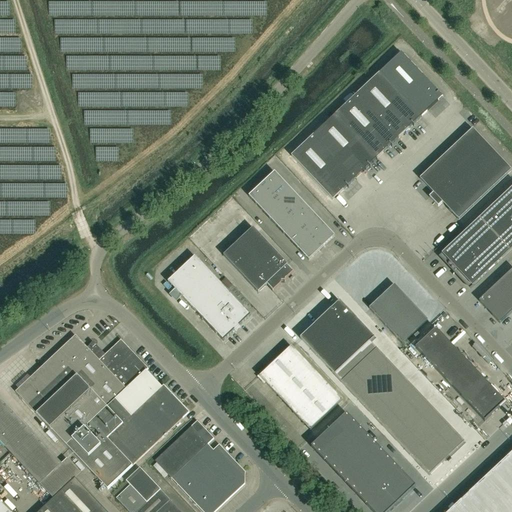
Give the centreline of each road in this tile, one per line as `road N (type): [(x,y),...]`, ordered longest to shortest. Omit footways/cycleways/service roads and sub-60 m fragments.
road 1 (unclassified): [(194,394),(365,240),(397,247),(511,370)]
road 2 (unclassified): [(91,303),(106,241),(213,150),(354,0)]
road 3 (track): [(77,212),(14,0)]
road 4 (unclassified): [(511,103),(412,0)]
road 5 (unclassified): [(194,394),(113,306),(91,303)]
road 6 (unclassified): [(422,511),(511,426)]
